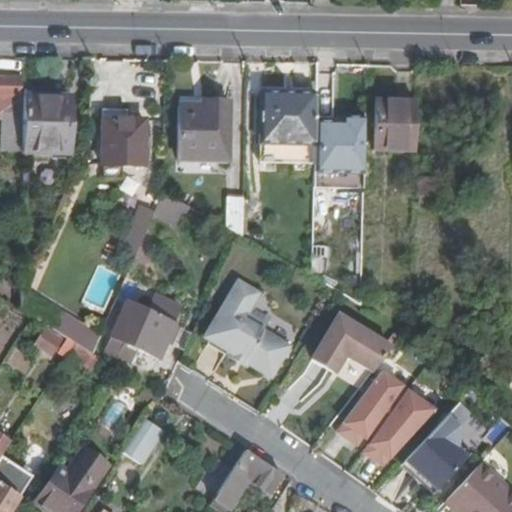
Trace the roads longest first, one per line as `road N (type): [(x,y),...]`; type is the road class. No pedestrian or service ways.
road 1 (secondary): [(0,27),(511,36)]
road 2 (residential): [(377,511),(193,389)]
